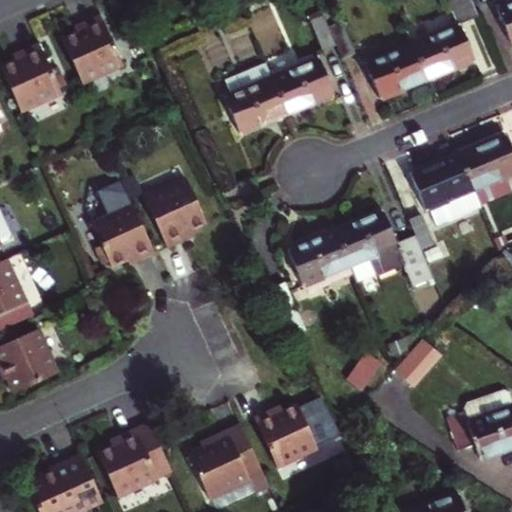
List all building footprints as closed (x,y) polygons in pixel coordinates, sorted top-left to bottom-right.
[(471,0),(447,0),(457,24),(478,16),(471,0)] [(511,0),(496,7),(511,44),(511,0)] [(336,45),(328,25),(324,14),(311,20),(324,51),(336,45)] [(120,66),(97,16),(79,23),(82,31),(76,33),(61,40),(80,84),(120,66)] [(342,19),(328,25),(336,45),(341,57),(355,52),(342,19)] [(79,23),(72,27),(76,33),(82,31),(79,23)] [(472,61),(457,24),(412,42),(427,80),(449,71),(472,61)] [(21,57),(15,60),(2,66),(21,111),(60,94),(58,89),(65,86),(57,69),(51,72),(38,42),(18,51),(21,57)] [(427,80),(412,42),(365,61),(380,99),(401,90),(427,80)] [(15,60),(21,57),(18,51),(13,53),(15,60)] [(335,93),(320,57),(273,76),(287,112),(313,102),(335,93)] [(264,121),(287,112),(273,76),(268,64),(220,84),(240,132),(264,121)] [(511,174),(511,161),(501,135),(482,143),(455,154),(470,192),(511,174)] [(433,226),(476,208),(470,192),(455,154),(433,163),(407,173),(423,211),(426,209),(433,226)] [(131,178),(121,182),(129,200),(138,196),(131,178)] [(250,179),(223,190),(228,203),(255,192),(250,179)] [(206,224),(186,181),(145,200),(167,250),(185,241),(182,235),(189,231),(206,224)] [(130,257),(133,264),(153,255),(129,200),(121,182),(97,193),(107,216),(90,223),(110,266),(122,261),(130,257)] [(364,216),(333,228),(348,267),(366,260),(374,279),(402,268),(410,289),(430,281),(414,241),(413,237),(393,245),(378,210),(364,216)] [(424,237),(415,215),(405,218),(413,237),(414,241),(424,237)] [(285,248),(301,286),(348,267),(333,228),(311,237),(285,248)] [(189,231),(182,235),(185,241),(192,238),(189,231)] [(122,261),(125,268),(133,264),(130,257),(122,261)] [(0,260),(0,329),(32,315),(7,258),(3,260),(0,260)] [(366,260),(348,267),(355,286),(374,279),(366,260)] [(286,337),(303,328),(279,284),(262,292),(286,337)] [(58,373),(38,328),(0,345),(0,365),(3,364),(7,375),(15,393),(58,373)] [(446,358),(425,340),(399,372),(419,390),(446,358)] [(380,364),(365,354),(346,382),(362,392),(380,364)] [(462,415),(463,420),(511,402),(511,397),(511,393),(504,390),(463,403),(460,410),(462,415)] [(511,402),(463,420),(462,415),(444,422),(454,451),(472,445),(478,459),(508,448),(511,446),(511,402)] [(270,414),(273,421),(281,417),(278,410),(270,414)] [(281,417),(273,421),(270,414),(250,422),(272,473),(314,455),(312,451),(321,447),(310,419),(300,423),(295,411),(281,417)] [(116,494),(171,470),(160,444),(149,420),(114,435),(117,441),(110,444),(97,450),(116,494)] [(204,442),(208,450),(200,454),(185,460),(204,504),(208,502),(247,485),(252,498),(266,491),(237,428),(204,442)] [(110,444),(117,441),(114,435),(108,438),(110,444)] [(200,454),(208,450),(204,442),(197,445),(200,454)] [(89,511),(87,505),(102,499),(80,451),(47,466),(49,471),(38,475),(25,481),(38,511),(89,511)] [(38,475),(49,471),(47,466),(36,471),(38,475)] [(214,511),(218,511),(252,498),(247,485),(208,502),(211,511),(214,511)] [(460,511),(455,495),(407,511),(460,511)]
